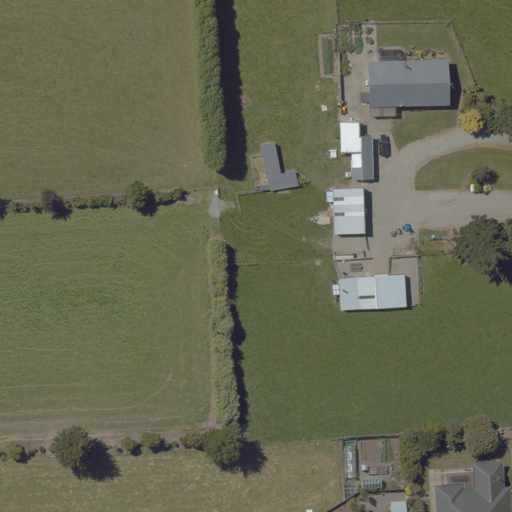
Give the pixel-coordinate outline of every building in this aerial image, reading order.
[(398,46),(364,47),(366,108),(369,108),(370,117),(393,116),(393,107),(450,105),(449,60),(398,62),(398,46)] [(349,168),(360,167),(359,120),(338,121),(339,152),(349,152),(349,168)] [(282,173),(274,140),(258,143),(269,192),(312,182),(308,167),(282,173)] [(361,186),(331,187),(333,235),(363,234),(361,186)] [(332,283),(332,294),(340,294),(340,309),(375,308),(374,276),(339,277),(339,283),(332,283)] [(500,489),(500,462),(430,465),(431,511),(509,511),(509,489),(500,489)] [(408,511),(407,494),(388,495),(389,511),(408,511)]
